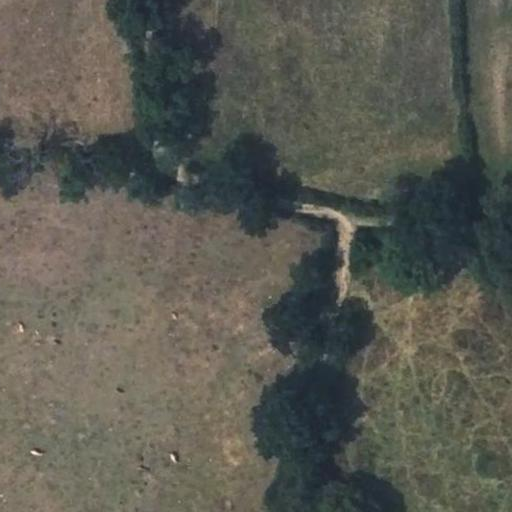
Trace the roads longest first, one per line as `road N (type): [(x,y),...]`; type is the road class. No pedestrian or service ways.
road 1 (track): [(299,511),(347,218)]
road 2 (track): [(148,169),(347,218)]
road 3 (track): [(347,218),(472,228),(511,250)]
road 4 (track): [(0,156),(148,169)]
